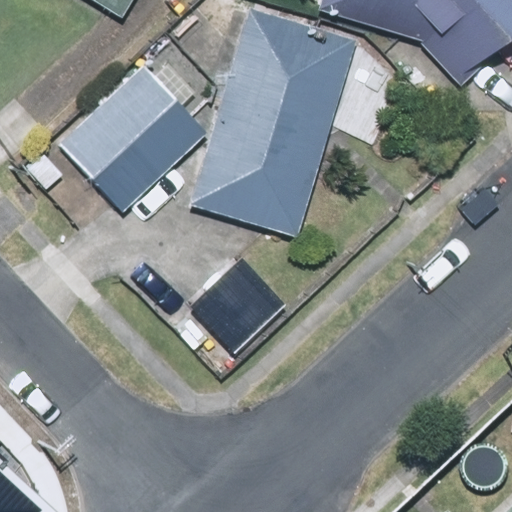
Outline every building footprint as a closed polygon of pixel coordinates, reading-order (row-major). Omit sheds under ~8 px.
[(98,0),(120,12),(127,0),(98,0)] [(511,0),(325,0),(342,21),(416,41),(444,76),(511,21),(511,0)] [(345,39),(243,8),(183,207),(285,238),(345,39)] [(201,132),(134,59),(48,139),(114,211),(201,132)] [(0,511),(66,511),(0,451),(0,511)]
